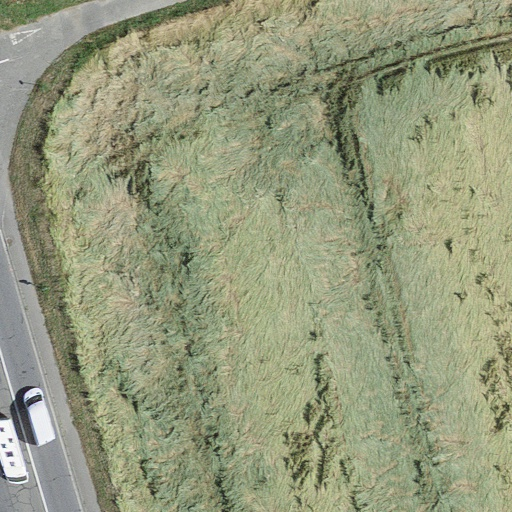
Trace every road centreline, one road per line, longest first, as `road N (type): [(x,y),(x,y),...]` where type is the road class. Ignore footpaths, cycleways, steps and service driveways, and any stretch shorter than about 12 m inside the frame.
road 1 (secondary): [(0,347),(47,511)]
road 2 (track): [(0,59),(142,0)]
